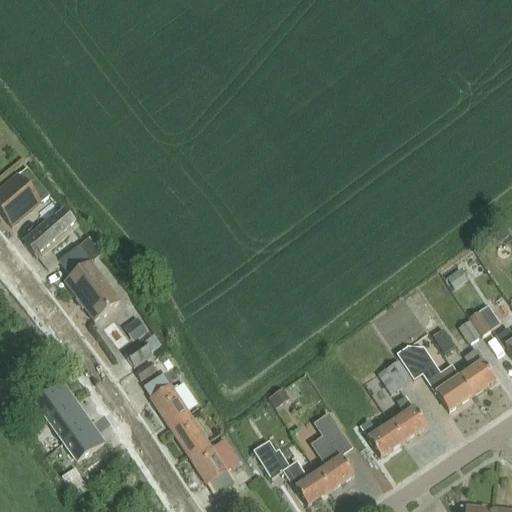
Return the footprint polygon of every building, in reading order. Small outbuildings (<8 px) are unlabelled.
[(26,174),(15,182),(0,194),(0,217),(12,232),(49,202),(26,174)] [(53,217),(22,244),(37,261),(76,227),(64,212),(55,220),(53,217)] [(503,229),(494,237),(501,245),(510,238),(503,229)] [(120,305),(78,251),(59,266),(71,281),(65,286),(94,324),(120,305)] [(460,273),(447,282),(455,293),(468,284),(460,273)] [(469,323),(470,325),(481,341),(500,328),(488,310),(469,323)] [(470,325),(458,334),(469,350),(481,341),(470,325)] [(511,337),(509,332),(496,341),(511,363),(511,337)] [(444,335),(433,342),(445,359),(455,352),(444,335)] [(145,349),(127,361),(133,371),(152,360),(145,349)] [(496,385),(482,365),(484,364),(476,353),(464,362),(472,373),(460,381),(453,371),(452,372),(472,402),(496,385)] [(412,384),(422,377),(407,354),(397,360),(412,384)] [(390,401),(411,387),(398,367),(377,381),(390,401)] [(149,368),(135,378),(141,387),(155,378),(149,368)] [(449,417),(472,402),(452,372),(428,387),(449,417)] [(63,387),(35,406),(49,426),(77,407),(63,387)] [(170,389),(150,402),(169,431),(189,418),(186,414),(196,407),(183,387),(173,394),(170,389)] [(284,397),(272,405),(277,414),(290,406),(284,397)] [(10,407),(18,417),(30,409),(23,398),(10,407)] [(404,419),(390,428),(404,448),(427,432),(414,412),(413,413),(406,401),(397,407),(404,419)] [(348,402),(334,411),(344,428),(359,419),(348,402)] [(77,407),(49,426),(63,446),(91,427),(77,407)] [(189,418),(169,431),(188,460),(207,447),(189,418)] [(332,420),(319,428),(327,442),(314,449),(328,471),(317,478),(330,497),(354,481),(342,461),(353,455),(332,420)] [(369,425),(360,431),(381,463),(404,448),(390,428),(377,437),(369,425)] [(91,427),(63,446),(77,466),(105,446),(91,427)] [(51,439),(41,447),(46,455),(57,447),(51,439)] [(207,447),(188,460),(207,489),(226,476),(240,467),(225,444),(211,452),(207,447)] [(330,497),(317,478),(309,483),(298,466),(290,470),(280,454),(276,456),(270,445),(255,455),(273,484),(284,476),(308,511),(330,497)] [(89,493),(76,473),(63,481),(76,502),(89,493)]
